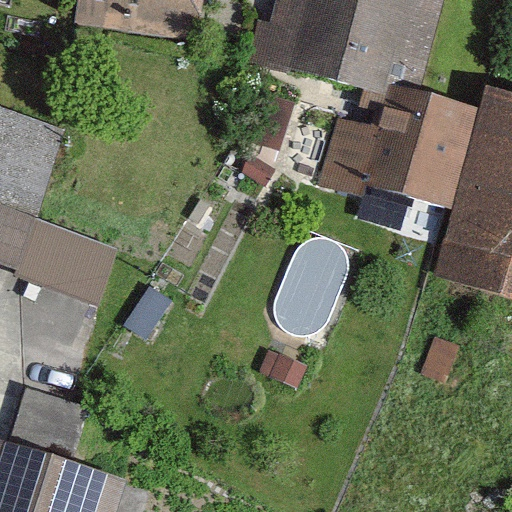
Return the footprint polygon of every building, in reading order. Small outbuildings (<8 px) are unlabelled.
[(83,0),(81,34),(207,45),(210,0),(83,0)] [(429,94),(453,0),(287,0),(280,26),(264,22),(253,62),(395,100),(399,86),(429,94)] [(511,95),(498,91),(492,113),(402,90),(378,190),(462,210),(441,283),(511,303),(511,95)] [(72,133),(0,110),(0,205),(44,220),(72,133)] [(342,120),(324,183),(370,195),(387,132),(342,120)] [(106,306),(126,255),(46,225),(27,276),(106,306)] [(76,451),(92,404),(30,383),(14,430),(76,451)] [(118,511),(128,479),(0,441),(0,511),(118,511)]
